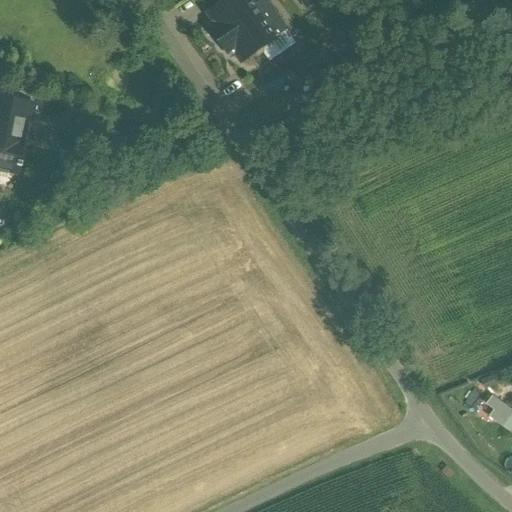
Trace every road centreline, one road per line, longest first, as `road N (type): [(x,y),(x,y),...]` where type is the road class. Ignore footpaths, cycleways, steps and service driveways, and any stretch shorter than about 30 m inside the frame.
road 1 (unclassified): [(146,0),(429,404)]
road 2 (unclassified): [(429,404),(213,511)]
